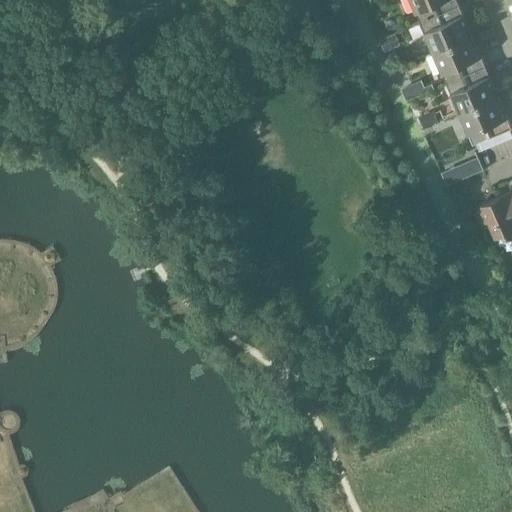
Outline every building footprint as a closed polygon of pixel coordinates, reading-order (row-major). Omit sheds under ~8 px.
[(411,0),(421,23),(461,6),(458,0),(411,0)] [(421,23),(434,54),(474,37),(461,6),(421,23)] [(434,54),(447,84),(487,67),(474,37),(434,54)] [(487,67),(447,84),(453,97),(451,98),(449,102),(452,110),(456,111),(458,110),(460,115),(500,98),(487,67)] [(408,101),(426,93),(434,90),(432,85),(424,88),(421,81),(403,89),(408,101)] [(511,126),(500,98),(460,115),(473,146),(511,129),(511,126)] [(433,112),(420,118),(424,128),(437,122),(433,112)] [(478,159),(466,164),(471,176),(483,171),(478,159)] [(511,192),(503,197),(511,217),(511,192)] [(511,231),(511,217),(503,197),(483,205),(485,210),(477,214),(482,224),(490,221),(497,238),(511,231)]
